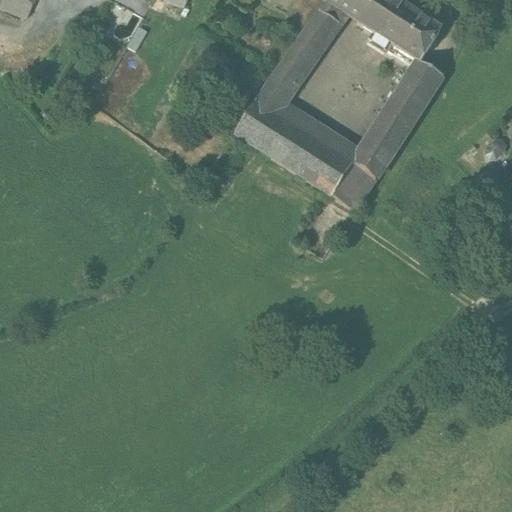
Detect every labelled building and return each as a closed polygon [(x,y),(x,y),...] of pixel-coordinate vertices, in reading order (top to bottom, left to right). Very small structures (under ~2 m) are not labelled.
[(10,0),(31,8),(34,0),(10,0)] [(188,0),(161,0),(184,9),(188,0)] [(327,0),(234,136),(272,160),(293,128),(275,117),(343,17),(357,25),(372,0),(327,0)] [(390,0),(372,0),(357,25),(374,36),(369,44),(384,53),(389,45),(413,61),(410,66),(415,69),(418,64),(440,31),(390,0)] [(353,167),(316,143),(296,175),(356,213),(442,78),(437,76),(444,65),(433,58),(429,64),(426,62),(423,66),(418,64),(415,69),(353,167)] [(316,143),(293,128),(272,160),(296,175),(316,143)] [(494,143),(485,151),(485,157),(489,161),(494,161),(503,153),(503,148),(500,144),(494,143)] [(494,170),(488,170),(484,174),(484,180),(488,184),(493,184),(498,180),(498,175),(494,170)]
